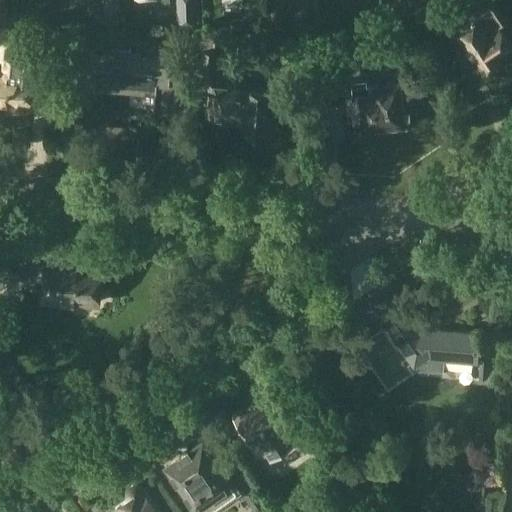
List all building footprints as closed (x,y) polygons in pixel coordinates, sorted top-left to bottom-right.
[(104,0),(105,23),(120,22),(119,0),(104,0)] [(177,0),(178,23),(196,22),(195,0),(177,0)] [(312,0),(286,0),(289,29),(315,27),(312,0)] [(468,17),(473,24),(460,34),(484,69),(488,66),(490,69),(502,61),(500,58),(504,55),(503,54),(511,48),(511,45),(500,27),(507,22),(492,1),(468,17)] [(269,6),(266,6),(267,16),(270,16),(271,29),(285,28),(283,4),(269,6)] [(430,13),(441,29),(451,22),(440,6),(430,13)] [(0,61),(3,62),(2,74),(0,74),(0,102),(30,105),(33,77),(32,76),(35,52),(20,50),(21,27),(0,24),(0,61)] [(38,26),(36,50),(51,51),(53,27),(38,26)] [(179,54),(180,37),(168,36),(167,53),(178,54),(179,54)] [(343,48),(326,50),(314,51),(318,86),(347,83),(343,48)] [(156,89),(154,111),(176,112),(178,79),(169,79),(171,60),(141,58),(141,55),(132,55),(132,51),(106,49),(105,55),(91,55),(90,84),(156,89)] [(205,53),(203,72),(213,73),(215,54),(205,53)] [(352,80),(353,94),(350,94),(353,127),(415,121),(413,104),(404,105),(401,81),(367,85),(367,78),(352,80)] [(240,118),(240,128),(274,130),(277,90),(209,85),(207,116),(240,118)] [(46,258),(43,297),(99,302),(102,263),(97,262),(94,259),(87,258),(84,261),(46,258)] [(7,259),(6,275),(25,277),(26,260),(7,259)] [(426,358),(425,358),(475,362),(477,333),(438,330),(438,323),(416,321),(416,319),(410,319),(400,304),(382,316),(414,364),(425,357),(426,358)] [(253,440),(256,438),(269,458),(295,440),(289,431),(306,419),(288,392),(275,402),(268,392),(235,414),(253,440)] [(237,493),(202,442),(189,451),(188,449),(178,456),(179,458),(166,467),(195,510),(207,502),(208,504),(211,502),(210,500),(218,494),(223,503),(237,493)] [(166,511),(158,511),(143,489),(141,487),(140,486),(136,484),(134,483),(133,483),(131,483),(129,484),(127,485),(125,487),(124,488),(123,490),(122,492),(122,494),(122,497),(123,499),(125,501),(115,508),(116,511),(173,511),(171,509),(166,511)] [(255,488),(244,496),(245,497),(245,496),(256,511),(262,511),(269,508),(256,489),(255,488)]
